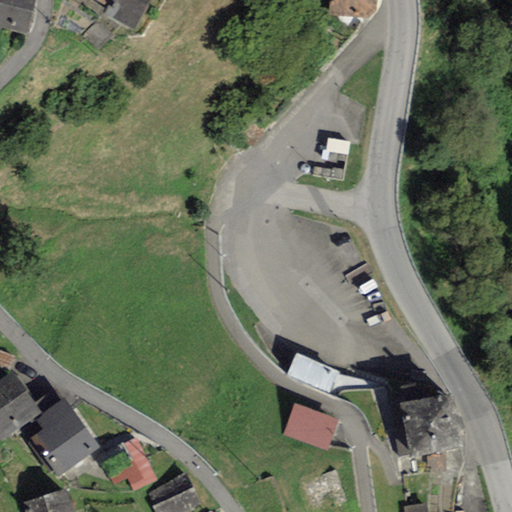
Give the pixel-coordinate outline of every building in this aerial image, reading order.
[(0,0),(0,28),(29,36),(36,0),(0,0)] [(111,0),(109,6),(104,14),(135,30),(150,0),(111,0)] [(330,0),(329,15),(367,19),(375,11),(376,0),(330,0)] [(0,368),(9,372),(15,357),(0,351),(0,368)] [(298,352),(291,374),(336,388),(343,366),(298,352)] [(12,372),(0,380),(0,441),(41,412),(12,372)] [(452,394),(401,403),(407,438),(410,454),(410,457),(461,448),(452,394)] [(29,439),(58,478),(100,447),(64,398),(34,420),(41,430),(29,439)] [(340,422),(293,405),(282,436),(329,453),(340,422)] [(128,453),(103,466),(112,486),(127,479),(133,492),(156,481),(135,438),(124,444),(128,453)] [(399,457),(410,454),(407,438),(395,440),(399,457)] [(186,473),(148,494),(155,511),(186,511),(200,506),(186,473)] [(71,511),(65,490),(23,503),(26,511),(71,511)] [(427,511),(426,503),(403,506),(403,511),(427,511)]
